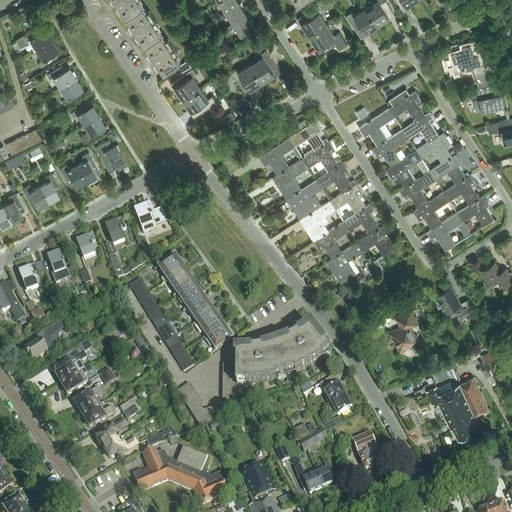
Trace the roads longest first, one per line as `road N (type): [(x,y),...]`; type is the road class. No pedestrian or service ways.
road 1 (residential): [(425,490),(349,356),(304,296)]
road 2 (residential): [(0,262),(194,159)]
road 3 (residential): [(434,263),(318,96)]
road 4 (residential): [(194,159),(82,0)]
road 5 (residential): [(511,212),(410,53)]
road 6 (residential): [(304,296),(194,159)]
road 7 (residential): [(88,511),(0,378)]
road 8 (residential): [(194,159),(318,96)]
